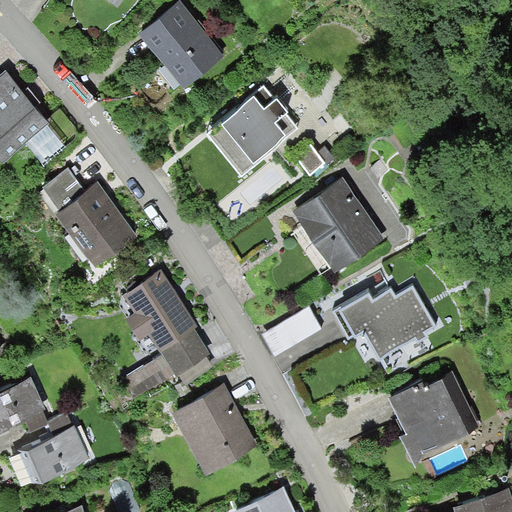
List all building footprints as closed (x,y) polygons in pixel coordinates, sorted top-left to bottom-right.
[(224,56),(180,1),(139,33),(149,46),(183,88),(224,56)] [(24,92),(5,70),(0,74),(0,159),(3,163),(26,143),(47,126),(50,123),(36,106),(29,99),(24,92)] [(265,86),(254,95),(265,108),(276,99),(265,86)] [(28,88),(24,92),(29,99),(36,106),(40,103),(28,88)] [(254,95),(221,124),(228,133),(253,163),(286,136),(276,123),(287,114),(289,113),(277,98),(276,99),(265,108),(254,95)] [(287,114),(276,123),(286,136),(253,163),(228,133),(221,124),(207,135),(241,176),(299,129),(287,114)] [(65,147),(47,126),(26,143),(44,165),(65,147)] [(86,192),(68,167),(43,187),(44,189),(39,192),(54,212),(59,209),(60,211),(86,192)] [(385,240),(343,178),(293,211),(334,273),(385,240)] [(118,209),(99,183),(86,192),(60,211),(56,214),(95,268),(138,236),(118,209)] [(176,293),(161,270),(123,295),(135,313),(125,319),(139,341),(149,335),(160,352),(161,351),(194,329),(198,326),(176,293)] [(341,307),(332,312),(342,328),(349,339),(354,336),(355,338),(364,333),(380,360),(416,339),(418,343),(428,337),(424,331),(436,324),(413,285),(397,295),(393,289),(374,300),(370,294),(342,310),(341,307)] [(322,328),(309,306),(262,334),(275,356),(322,328)] [(211,354),(194,329),(161,351),(177,376),(179,375),(206,357),(211,354)] [(213,367),(206,357),(179,375),(186,385),(213,367)] [(422,381),(389,398),(401,422),(407,433),(400,437),(415,467),(422,454),(479,426),(452,371),(425,386),(422,381)] [(45,410),(31,377),(0,393),(0,434),(18,424),(26,420),(30,432),(48,424),(43,411),(45,410)] [(238,409),(224,384),(171,413),(206,475),(258,445),(238,409)] [(73,426),(66,411),(48,421),(53,434),(73,426)] [(90,459),(75,425),(73,426),(53,434),(46,438),(18,450),(32,484),(90,459)] [(295,511),(284,488),(232,511),(295,511)] [(455,511),(451,511),(511,511),(511,497),(510,489),(453,507),(455,511)]
